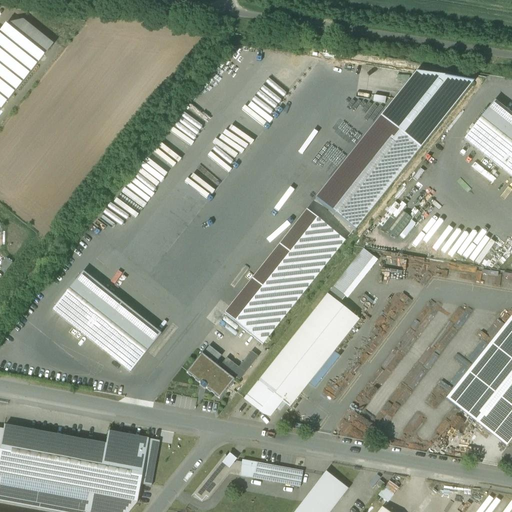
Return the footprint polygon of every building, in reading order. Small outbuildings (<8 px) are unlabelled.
[(53,45),(23,21),(6,25),(45,56),(53,45)] [(0,111),(45,56),(6,25),(0,32),(0,111)] [(415,74),(315,198),(354,230),(355,231),(474,84),(415,74)] [(511,115),(494,102),(464,140),(511,177),(511,115)] [(165,178),(180,155),(172,150),(169,156),(159,149),(158,151),(152,147),(140,167),(150,173),(149,174),(155,178),(158,174),(165,178)] [(307,211),(224,314),(242,328),(263,345),(302,295),(345,241),(307,211)] [(342,307),(378,261),(363,250),(327,296),(342,307)] [(161,335),(83,272),(52,311),(131,373),(161,335)] [(327,296),(258,382),(286,404),(290,408),(308,384),(334,353),(359,321),(342,307),(327,296)] [(459,412),(506,449),(511,440),(511,316),(445,401),(459,412)] [(340,357),(334,353),(308,384),(315,389),(340,357)] [(187,372),(187,373),(200,384),(200,386),(203,387),(204,389),(206,388),(220,399),(235,380),(215,365),(202,354),(187,372)] [(258,382),(245,399),(262,413),(265,409),(272,415),(279,405),(283,408),(286,404),(258,382)] [(0,451),(0,502),(24,507),(28,483),(38,432),(5,427),(0,451)] [(28,483),(94,495),(137,503),(149,439),(109,432),(106,445),(38,432),(28,483)] [(227,458),(226,457),(226,456),(225,455),(192,496),(193,497),(194,495),(202,502),(206,497),(208,499),(230,472),(240,474),(242,463),(237,462),(235,464),(233,463),(235,462),(228,457),(227,458)] [(303,472),(242,461),(242,463),(240,474),(239,476),(300,487),(303,472)] [(302,503),(294,511),(330,511),(348,489),(326,472),(323,476),(302,503)] [(384,484),(380,480),(376,485),(381,489),(384,484)] [(389,504),(401,489),(391,481),(379,496),(389,504)] [(90,511),(94,495),(28,483),(24,507),(53,511),(90,511)] [(130,511),(137,503),(94,495),(90,511),(130,511)]
